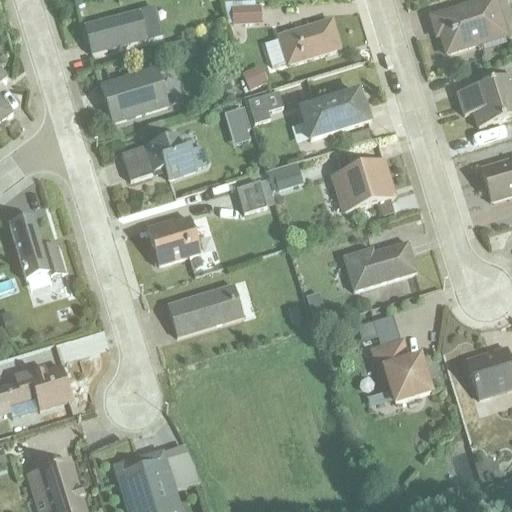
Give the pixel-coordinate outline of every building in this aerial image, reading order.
[(496,0),(490,0),(427,18),(433,40),(441,38),(446,55),(507,37),(496,0)] [(229,8),(229,24),(261,25),(261,9),(229,8)] [(83,26),(90,54),(161,38),(154,10),(83,26)] [(334,23),(277,39),(285,69),(342,53),(334,23)] [(0,85),(9,78),(0,66),(0,122),(14,112),(0,94),(0,85)] [(250,90),(266,83),(260,67),(243,74),(250,90)] [(101,89),(111,125),(170,108),(159,72),(101,89)] [(511,77),(454,94),(461,118),(471,115),(476,133),(511,122),(511,77)] [(364,90),(297,110),(307,143),(374,122),(364,90)] [(249,107),(256,127),(271,122),(269,116),(285,111),(280,97),(249,107)] [(225,117),(233,147),(250,142),(241,112),(225,117)] [(194,134),(122,155),(130,182),(165,171),(168,181),(205,170),(194,134)] [(384,163),(333,178),(343,213),(394,198),(384,163)] [(511,164),(484,173),(493,203),(511,197),(511,164)] [(280,188),(301,184),(299,169),(277,173),(280,188)] [(259,186),(238,192),(245,214),(266,208),(259,186)] [(36,218),(8,226),(25,286),(64,275),(56,247),(45,250),(36,218)] [(152,229),(162,264),(202,253),(191,218),(152,229)] [(374,250),(342,259),(352,293),(418,274),(410,246),(376,256),(374,250)] [(235,289),(169,309),(179,340),(245,320),(235,289)] [(363,346),(378,343),(374,323),(359,327),(363,346)] [(403,344),(368,354),(379,390),(386,388),(391,407),(434,395),(423,355),(407,359),(403,344)] [(467,366),(478,402),(511,391),(511,372),(507,355),(467,366)] [(16,387),(0,391),(0,417),(9,415),(10,421),(71,405),(62,370),(48,374),(45,369),(13,378),(16,387)] [(174,511),(161,460),(115,472),(125,511),(174,511)] [(86,511),(73,465),(25,479),(34,511),(86,511)]
